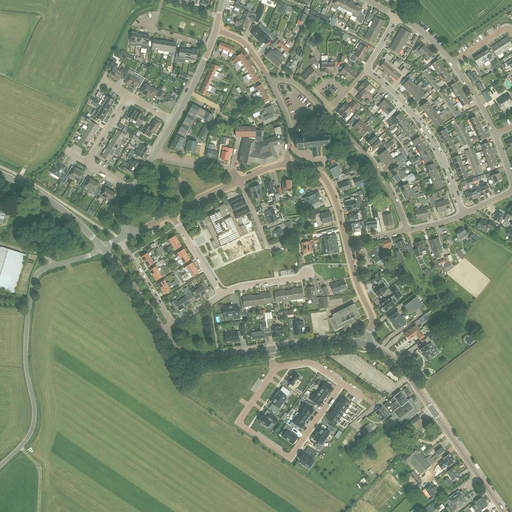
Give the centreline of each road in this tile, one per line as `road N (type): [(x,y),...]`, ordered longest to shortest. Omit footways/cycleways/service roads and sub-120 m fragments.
road 1 (unclassified): [(0,466),(34,426),(25,357),(34,276),(102,248)]
road 2 (secondary): [(502,511),(401,366),(364,344)]
road 3 (residential): [(272,367),(240,423),(286,456),(342,383)]
road 4 (residential): [(368,68),(429,134),(463,214)]
road 5 (residential): [(406,230),(381,174),(326,112)]
road 6 (secondary): [(102,248),(52,202),(0,173)]
road 7 (secondary): [(270,349),(199,359),(179,352),(162,331)]
